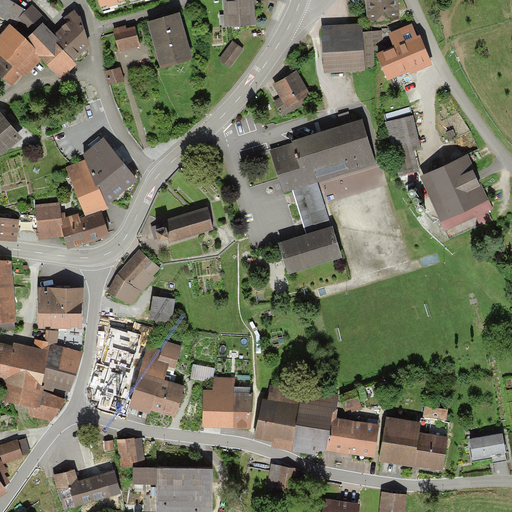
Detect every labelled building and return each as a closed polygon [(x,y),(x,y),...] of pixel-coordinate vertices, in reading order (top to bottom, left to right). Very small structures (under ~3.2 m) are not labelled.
[(9,0),(0,0),(0,16),(14,25),(24,9),(9,0)] [(98,0),(101,9),(102,8),(103,12),(146,0),(98,0)] [(223,0),(225,27),(257,26),(255,0),(223,0)] [(366,0),(368,22),(399,20),(397,0),(366,0)] [(19,20),(32,36),(43,25),(48,21),(33,5),(19,20)] [(148,23),(161,70),(194,60),(180,14),(148,23)] [(322,27),(325,74),(365,72),(365,68),(362,33),(362,24),(322,27)] [(61,79),(77,65),(56,44),(59,41),(43,25),(32,36),(28,41),(41,53),(39,56),(43,60),(61,79)] [(394,49),(377,56),(388,82),(408,74),(409,77),(434,67),(421,36),(418,38),(413,25),(388,35),(394,49)] [(0,75),(13,87),(23,76),(26,79),(43,60),(39,56),(41,53),(28,41),(11,26),(0,37),(0,75)] [(135,28),(114,34),(119,51),(140,45),(135,28)] [(382,32),(362,33),(365,68),(376,68),(374,51),(383,50),(382,32)] [(232,41),(218,59),(229,67),(242,49),(232,41)] [(105,72),(110,86),(124,81),(120,68),(105,72)] [(282,117),(308,102),(306,98),(311,95),(297,71),(289,76),(273,85),(280,98),(274,102),(282,117)] [(85,107),(63,115),(68,128),(90,121),(85,107)] [(0,109),(0,155),(1,157),(24,138),(0,109)] [(386,122),(398,176),(420,171),(415,150),(421,149),(414,116),(386,122)] [(270,150),(283,193),(292,190),(318,182),(376,165),(363,121),(270,150)] [(115,154),(103,140),(83,156),(85,162),(96,189),(99,188),(106,206),(139,182),(115,154)] [(469,155),(419,177),(444,233),(477,218),(480,226),(493,221),(489,212),(493,210),(469,155)] [(96,189),(85,162),(67,168),(85,218),(101,212),(107,209),(106,206),(99,188),(96,189)] [(318,182),(292,190),(306,237),(332,229),(318,182)] [(60,203),(35,206),(38,240),(65,237),(62,214),(60,203)] [(168,235),(170,241),(212,227),(205,206),(163,219),(165,227),(156,229),(159,238),(168,235)] [(79,214),(66,219),(65,213),(62,214),(65,237),(69,250),(109,237),(106,230),(110,229),(106,218),(104,219),(101,212),(85,218),(81,219),(79,214)] [(0,240),(17,242),(20,220),(0,218),(0,240)] [(279,245),(288,276),(343,260),(334,229),(332,229),(306,237),(279,245)] [(139,251),(118,275),(109,294),(133,306),(140,292),(156,278),(153,276),(159,270),(139,251)] [(0,330),(15,329),(10,262),(0,260),(0,330)] [(40,288),(39,330),(82,330),(82,288),(64,288),(40,288)] [(154,297),(151,321),(172,323),(175,300),(154,297)] [(60,333),(47,331),(45,342),(51,343),(57,345),(60,333)] [(14,343),(13,346),(0,343),(0,381),(2,382),(0,388),(0,403),(27,409),(30,417),(36,418),(41,392),(42,389),(51,343),(45,342),(35,340),(33,347),(14,343)] [(182,347),(165,342),(162,351),(146,346),(127,409),(150,416),(151,412),(175,419),(184,389),(163,382),(169,365),(176,367),(182,347)] [(57,345),(51,343),(42,389),(53,392),(54,389),(71,393),(83,353),(57,345)] [(213,383),(215,369),(198,366),(195,380),(213,383)] [(204,391),(203,428),(234,429),(234,430),(252,430),(252,395),(235,395),(235,379),(215,378),(214,392),(204,391)] [(262,399),(255,439),(273,442),(272,447),(291,453),(301,391),(271,386),(268,401),(262,399)] [(364,388),(341,395),(347,415),(363,410),(360,402),(368,400),(364,388)] [(338,396),(301,391),(291,453),(316,456),(317,452),(326,453),(326,452),(331,418),(335,418),(338,396)] [(67,401),(41,392),(36,418),(51,422),(67,401)] [(449,419),(450,406),(426,405),(425,417),(449,419)] [(335,418),(331,418),(326,452),(375,459),(380,426),(335,418)] [(380,463),(414,469),(415,466),(443,472),(447,439),(420,434),(421,423),(386,418),(380,463)] [(502,434),(469,440),(473,463),(492,459),(493,464),(507,462),(503,442),(502,434)] [(117,441),(121,469),(146,466),(142,439),(135,440),(135,439),(117,441)] [(0,445),(0,455),(3,464),(23,458),(22,455),(30,453),(26,440),(18,442),(18,440),(0,445)] [(104,442),(105,452),(115,451),(114,440),(104,442)] [(0,458),(0,480),(4,487),(9,484),(4,475),(8,472),(0,458)] [(269,487),(296,491),(299,469),(272,466),(269,487)] [(157,487),(157,511),(212,511),(213,467),(157,467),(157,470),(157,487)] [(133,486),(157,487),(157,470),(133,469),(133,486)] [(75,470),(54,476),(64,511),(113,497),(111,491),(122,488),(117,474),(108,477),(106,473),(86,479),(79,481),(75,470)] [(0,480),(0,498),(9,493),(4,487),(0,480)] [(383,493),(380,511),(405,511),(407,495),(383,493)] [(322,511),(359,511),(360,505),(344,503),(324,500),(322,511)]
